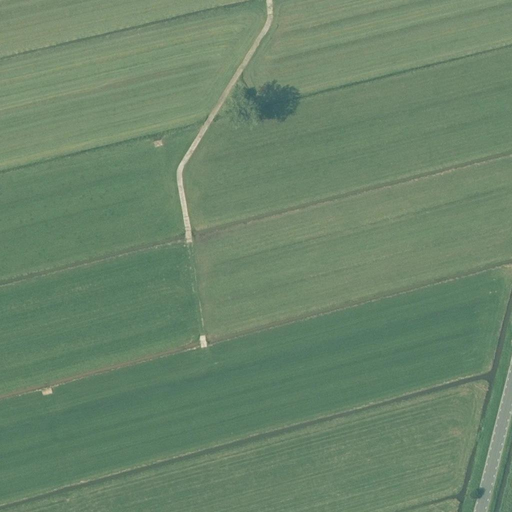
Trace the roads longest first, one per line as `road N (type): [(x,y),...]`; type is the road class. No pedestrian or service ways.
road 1 (track): [(35,397),(203,347),(181,245),(182,156),(265,23),(265,0)]
road 2 (tertiary): [(511,388),(480,511)]
